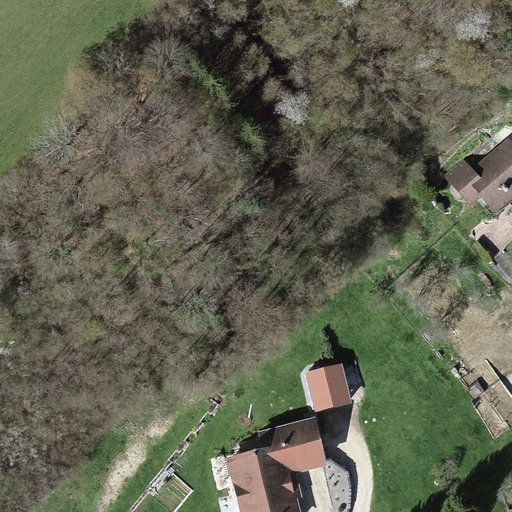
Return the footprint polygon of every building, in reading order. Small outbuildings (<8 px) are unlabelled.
[(511,181),(511,180),(511,137),(508,132),(471,163),(467,166),(479,181),(491,194),(510,178),(511,181)] [(467,191),(479,181),(467,166),(471,163),(462,152),(446,166),(467,191)] [(510,178),(491,194),(487,198),(493,206),(511,189),(511,180),(511,181),(510,178)] [(344,399),(337,367),(306,375),(313,407),(344,399)] [(329,455),(319,413),(266,427),(271,444),(240,452),(245,471),(242,477),(250,511),(305,511),(297,482),(301,476),(298,463),(329,455)] [(240,452),(235,453),(242,477),(245,471),(240,452)]
